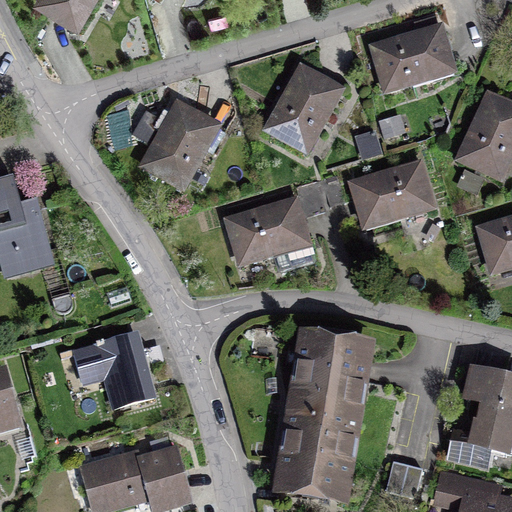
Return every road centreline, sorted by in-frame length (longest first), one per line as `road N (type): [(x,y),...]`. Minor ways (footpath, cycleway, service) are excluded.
road 1 (residential): [(47,125),(81,100),(410,0)]
road 2 (residential): [(511,344),(308,304),(246,310),(185,335)]
road 3 (residential): [(185,335),(135,244),(47,125)]
road 4 (residential): [(233,511),(185,335)]
